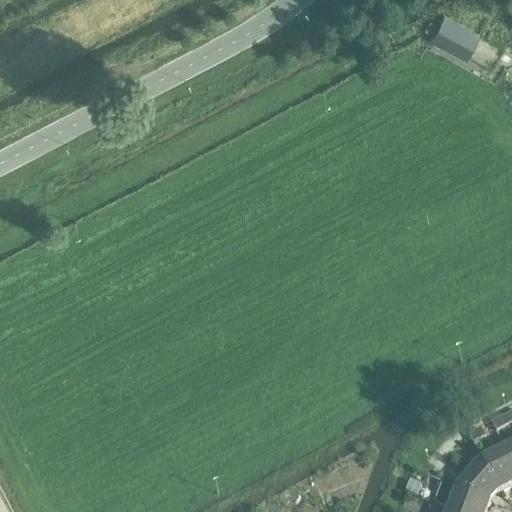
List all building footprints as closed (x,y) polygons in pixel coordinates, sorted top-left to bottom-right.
[(505,49),(443,15),(430,39),(492,74),(505,49)] [(509,426),(505,418),(492,424),(497,432),(509,426)] [(486,438),(482,430),(469,436),(474,444),(486,438)] [(511,447),(500,453),(511,476),(511,447)] [(511,488),(511,476),(500,453),(483,462),(499,495),(511,488)] [(499,495),(483,462),(482,463),(464,482),(457,490),(449,510),(454,511),(487,511),(491,503),(492,502),(498,495),(499,495)]
